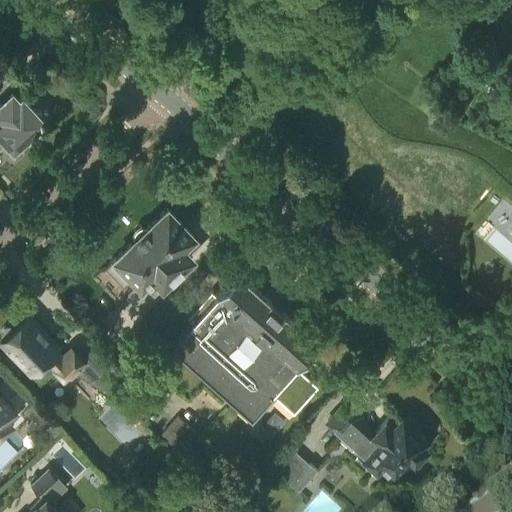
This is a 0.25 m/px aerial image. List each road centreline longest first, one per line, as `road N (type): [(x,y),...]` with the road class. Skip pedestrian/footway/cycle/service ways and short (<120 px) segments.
road 1 (secondary): [(511,406),(161,97)]
road 2 (residential): [(0,253),(161,97)]
road 3 (secondary): [(161,97),(22,0)]
